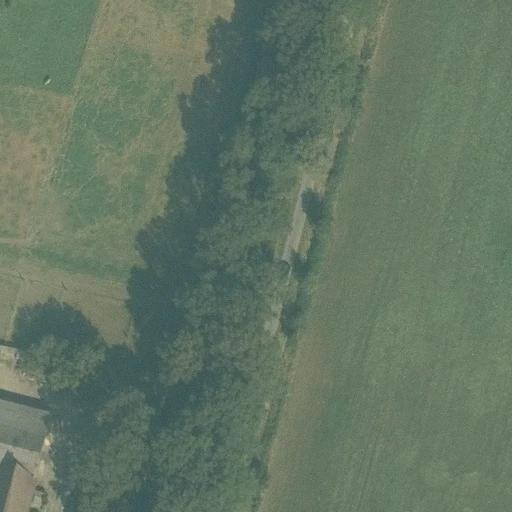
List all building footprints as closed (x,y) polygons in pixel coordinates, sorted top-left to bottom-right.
[(81,369),(70,367),(65,388),(75,390),(81,369)] [(50,420),(0,407),(0,431),(44,443),(50,420)] [(44,443),(0,431),(0,477),(33,486),(33,485),(44,443)] [(49,456),(45,458),(44,463),(47,467),(52,467),(55,463),(54,458),(49,456)] [(44,473),(39,475),(38,480),(42,484),(47,484),(50,480),(49,475),(44,473)] [(0,477),(0,511),(27,511),(34,486),(33,485),(33,486),(0,477)]
